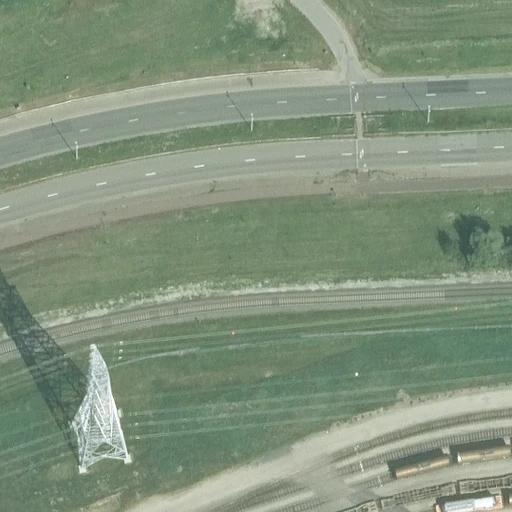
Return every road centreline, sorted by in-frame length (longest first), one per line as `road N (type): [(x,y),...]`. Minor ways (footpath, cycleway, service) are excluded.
road 1 (primary): [(0,209),(212,165),(511,147)]
road 2 (primary): [(355,98),(151,117),(0,151)]
road 3 (primary): [(511,91),(355,98)]
